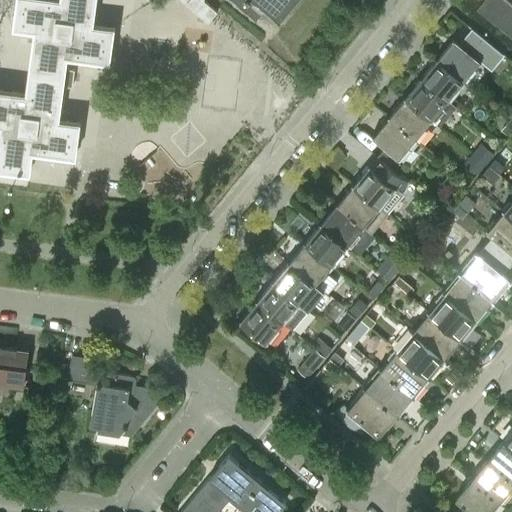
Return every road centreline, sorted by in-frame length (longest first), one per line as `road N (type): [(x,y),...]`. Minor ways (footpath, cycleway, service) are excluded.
road 1 (residential): [(141,326),(410,0)]
road 2 (residential): [(0,489),(118,505),(216,389)]
road 3 (residential): [(369,511),(511,341)]
road 4 (residential): [(366,511),(216,389)]
road 5 (residential): [(141,326),(82,308),(0,298)]
